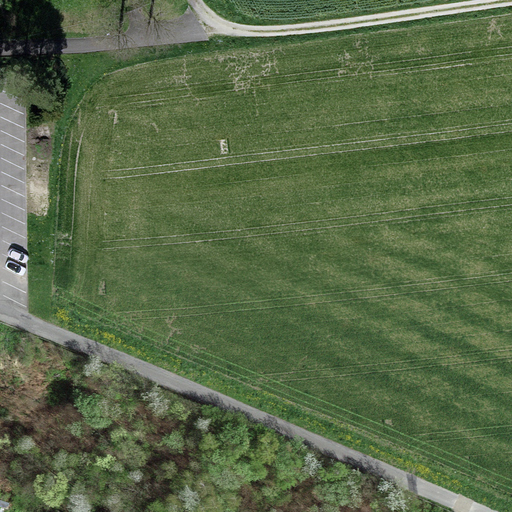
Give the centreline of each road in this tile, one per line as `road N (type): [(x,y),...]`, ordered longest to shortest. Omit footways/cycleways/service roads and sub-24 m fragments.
road 1 (unclassified): [(469,511),(0,310)]
road 2 (track): [(493,0),(291,31),(212,33)]
road 3 (track): [(148,40),(0,49)]
